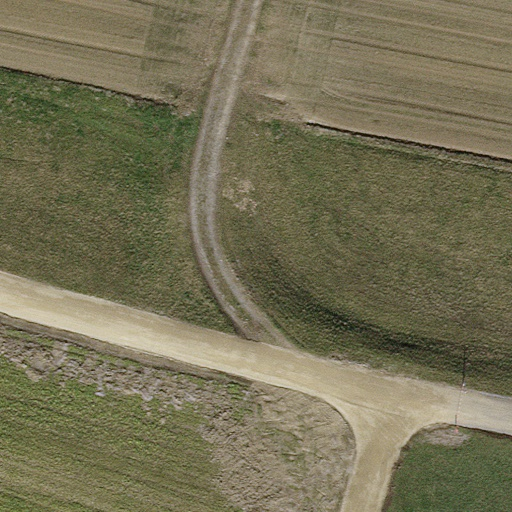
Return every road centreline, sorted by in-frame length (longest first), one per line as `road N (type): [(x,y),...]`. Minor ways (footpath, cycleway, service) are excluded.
road 1 (track): [(0,300),(301,383),(511,427)]
road 2 (track): [(261,0),(210,195),(211,246),(233,308),(301,383)]
